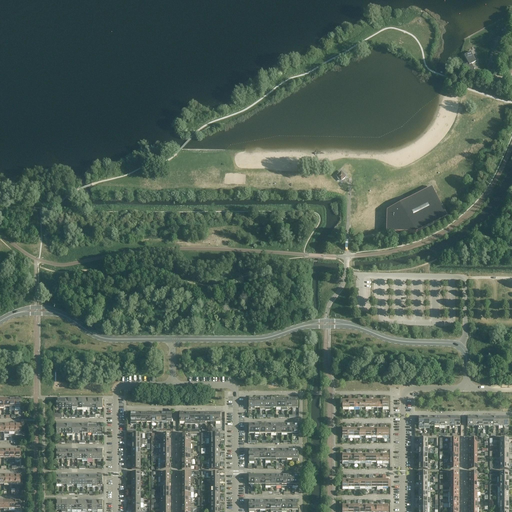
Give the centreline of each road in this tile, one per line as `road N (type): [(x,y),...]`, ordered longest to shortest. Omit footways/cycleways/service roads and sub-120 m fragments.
road 1 (unknown): [(0,239),(58,272),(120,279),(160,271),(200,286),(288,258),(336,259),(346,267)]
road 2 (unclassified): [(172,339),(261,339),(335,323),(390,340),(462,347)]
road 3 (residential): [(403,511),(403,388),(466,386)]
road 4 (residential): [(113,511),(113,388),(173,387)]
road 5 (residential): [(234,511),(235,393),(173,387)]
road 6 (unclassified): [(0,322),(46,310),(105,338),(172,339)]
road 7 (unknown): [(346,267),(412,267),(481,234),(511,246)]
